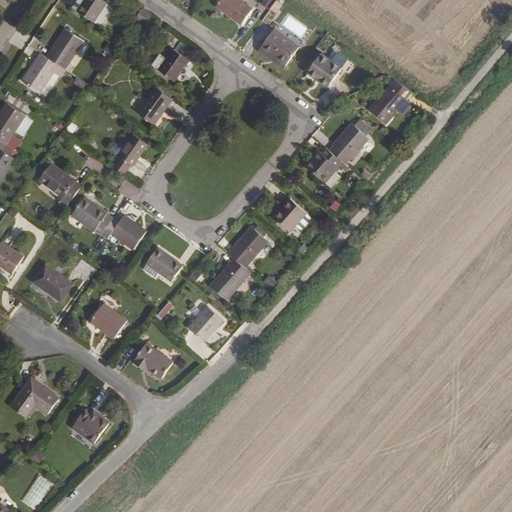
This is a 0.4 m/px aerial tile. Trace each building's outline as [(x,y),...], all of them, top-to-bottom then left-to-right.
[(75,0),(71,7),(76,11),(82,0),(75,0)] [(105,2),(102,0),(82,0),(76,11),(92,22),(105,2)] [(242,26),(253,10),(239,0),(221,0),(216,7),(242,26)] [(273,0),(262,0),(260,3),(268,9),(273,0)] [(281,5),(275,1),(270,9),(276,13),(281,5)] [(105,2),(92,22),(102,28),(115,8),(105,2)] [(151,14),(142,7),(133,20),(142,26),(151,14)] [(65,69),(84,41),(66,29),(47,57),(59,65),(65,69)] [(287,66),(301,47),(275,29),(262,48),(287,66)] [(286,68),(287,66),(262,48),(260,50),(286,68)] [(173,82),(188,61),(173,49),(157,70),(173,82)] [(61,76),(65,69),(59,65),(47,57),(41,53),(23,81),(41,93),(55,72),(61,76)] [(343,68),(332,61),(321,53),(307,72),(316,79),(318,76),(331,85),(343,68)] [(349,60),(338,53),(332,61),(343,68),(349,60)] [(349,72),(354,64),(349,60),(343,68),(349,72)] [(47,97),(61,76),(55,72),(41,93),(47,97)] [(331,85),(318,76),(316,79),(329,88),(331,85)] [(388,85),(391,87),(397,80),(394,78),(388,85)] [(388,125),(398,112),(408,101),(414,94),(397,80),(391,87),(371,111),(388,125)] [(154,126),(173,101),(156,88),(137,114),(154,126)] [(403,116),(413,105),(408,101),(398,112),(403,116)] [(24,116),(7,105),(0,114),(0,140),(5,145),(12,135),(24,116)] [(363,119),(355,127),(353,125),(330,151),(342,161),(346,164),(369,139),(365,136),(373,128),(363,119)] [(63,134),(58,141),(71,149),(75,143),(63,134)] [(5,145),(9,147),(15,151),(22,142),(12,135),(5,145)] [(131,168),(148,145),(134,135),(123,151),(118,158),(119,159),(130,166),(131,168)] [(0,181),(14,160),(4,154),(9,147),(5,145),(0,140),(0,181)] [(108,151),(118,158),(123,151),(113,144),(110,144),(107,149),(108,151)] [(342,161),(330,151),(325,146),(317,156),(314,154),(304,165),(323,182),(333,170),(338,164),(342,161)] [(130,166),(119,159),(113,168),(124,175),(130,166)] [(346,164),(342,161),(338,164),(344,170),(347,166),(346,164)] [(38,181),(68,203),(81,185),(50,163),(38,181)] [(338,175),(333,170),(323,182),(327,186),(326,187),(329,190),(332,187),(331,186),(338,178),(339,179),(341,176),(338,174),(338,175)] [(370,175),(364,171),(361,174),(367,179),(370,175)] [(103,236),(104,234),(116,219),(87,198),(74,216),(103,236)] [(307,214),(291,199),(274,218),(290,233),(297,226),(301,230),(305,229),(312,222),(312,218),(307,214)] [(335,200),(330,207),(336,211),(341,205),(335,200)] [(126,216),(121,223),(116,219),(104,234),(110,238),(113,234),(135,250),(148,232),(126,216)] [(255,231),(261,236),(265,232),(259,227),(255,231)] [(255,231),(251,228),(229,253),(233,257),(246,269),(269,243),(261,236),(255,231)] [(0,266),(11,274),(24,256),(3,242),(0,246),(0,266)] [(302,245),(298,250),(303,254),(307,249),(302,245)] [(172,281),(183,266),(159,248),(148,264),(149,264),(160,272),(172,281)] [(209,284),(226,299),(250,272),(246,269),(233,257),(209,284)] [(156,277),(160,272),(149,264),(145,270),(156,277)] [(62,301),(74,284),(47,265),(38,278),(49,286),(48,288),(57,295),(55,297),(62,301)] [(194,271),(188,278),(192,282),(198,275),(194,271)] [(268,276),(263,282),(271,289),(276,283),(268,276)] [(37,280),(48,288),(49,286),(38,278),(37,280)] [(163,319),(174,306),(169,302),(158,315),(163,319)] [(115,339),(128,321),(104,304),(92,322),(115,339)] [(207,340),(225,321),(210,308),(192,326),(207,340)] [(162,379),(174,362),(148,343),(134,363),(144,370),(145,367),(162,379)] [(49,415),(60,399),(32,379),(11,407),(25,417),(34,404),(49,415)] [(93,412),(91,414),(85,410),(72,429),(94,445),(109,423),(93,412)] [(39,464),(45,456),(37,450),(31,458),(39,464)]
